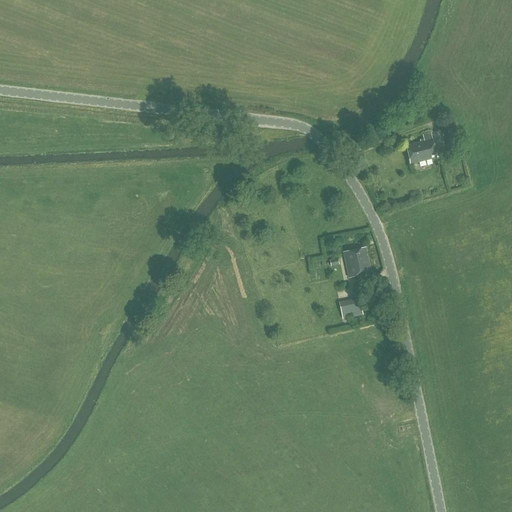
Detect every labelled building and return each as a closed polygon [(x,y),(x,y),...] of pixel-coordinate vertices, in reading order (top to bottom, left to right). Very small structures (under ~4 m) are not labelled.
[(453,127),(442,130),(447,151),(459,148),(453,127)] [(422,137),(430,135),(428,129),(420,131),(422,137)] [(406,145),(410,164),(436,158),(432,139),(425,141),(424,139),(420,140),(421,142),(406,145)] [(332,206),(340,198),(335,193),(327,200),(332,206)] [(340,221),(340,213),(328,214),(328,222),(340,221)] [(344,253),(349,278),(371,273),(366,248),(344,253)] [(338,258),(329,260),(331,266),(339,265),(338,258)] [(363,314),(359,298),(339,302),(343,319),(363,314)]
